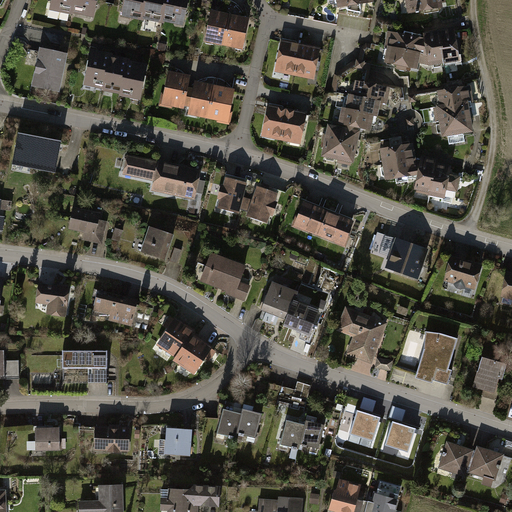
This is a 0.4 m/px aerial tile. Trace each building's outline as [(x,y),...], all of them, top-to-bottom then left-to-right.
[(74,14),(77,0),(54,0),(53,9),(74,14)] [(96,18),(99,0),(77,0),(74,14),(96,18)] [(127,0),(125,14),(145,18),(148,0),(127,0)] [(148,0),(145,18),(166,22),(169,0),(148,0)] [(169,0),(166,22),(186,25),(190,0),(169,0)] [(336,0),(339,10),(373,3),(372,0),(336,0)] [(403,0),(405,13),(441,6),(439,0),(403,0)] [(62,19),(63,13),(51,10),(50,16),(62,19)] [(227,47),(234,16),(215,12),(208,43),(227,47)] [(246,50),(252,20),(234,16),(227,47),(246,50)] [(454,27),(438,30),(444,65),(460,62),(454,27)] [(438,30),(422,33),(423,41),(426,56),(428,66),(428,68),(444,65),(438,30)] [(423,41),(388,34),(386,49),(426,56),(423,41)] [(298,75),(305,44),(286,40),(280,71),(298,75)] [(317,79),(323,48),(305,44),(298,75),(317,79)] [(426,56),(386,49),(383,66),(418,72),(419,64),(428,66),(426,56)] [(104,90),(112,55),(94,51),(85,86),(104,90)] [(36,84),(56,88),(63,56),(43,52),(36,84)] [(122,95),(131,60),(112,55),(104,90),(122,95)] [(141,99),(149,64),(131,60),(122,95),(141,99)] [(368,73),(370,64),(359,61),(356,71),(368,73)] [(160,105),(187,110),(194,78),(172,73),(168,93),(163,92),(160,105)] [(393,89),(359,81),(356,96),(385,102),(390,103),(393,89)] [(213,119),(219,88),(200,84),(194,115),(213,119)] [(431,90),(433,104),(473,99),(472,85),(431,90)] [(231,123),(238,92),(219,88),(213,119),(231,123)] [(356,96),(351,95),(348,109),(378,116),(382,117),(385,102),(356,96)] [(473,99),(433,104),(435,122),(439,121),(476,117),(473,99)] [(284,140),(290,110),(272,106),(265,136),(284,140)] [(348,109),(345,109),(342,126),(347,127),(365,131),(374,133),(378,116),(348,109)] [(303,144),(309,114),(290,110),(284,140),(303,144)] [(476,117),(439,121),(441,137),(478,132),(476,117)] [(342,126),(332,124),(324,157),(339,160),(347,127),(342,126)] [(365,131),(347,127),(339,160),(358,164),(365,131)] [(21,163),(57,169),(61,148),(44,145),(44,140),(25,137),(21,163)] [(409,143),(377,148),(379,162),(411,157),(409,143)] [(155,190),(198,199),(204,170),(130,155),(126,175),(157,182),(155,190)] [(411,157),(379,162),(380,181),(414,176),(411,157)] [(442,163),(422,157),(412,191),(431,197),(442,163)] [(460,167),(442,163),(431,197),(451,202),(460,167)] [(246,197),(249,185),(229,179),(220,208),(241,214),(242,209),(246,197)] [(271,223),(280,194),(259,188),(256,200),(252,212),(251,217),(271,223)] [(252,212),(256,200),(246,197),(242,209),(252,212)] [(298,226),(349,245),(358,221),(307,202),(298,226)] [(103,221),(104,215),(78,209),(73,230),(86,234),(85,240),(104,245),(110,223),(103,221)] [(167,261),(176,236),(153,227),(143,253),(167,261)] [(389,267),(421,278),(431,250),(398,239),(389,267)] [(243,282),(249,268),(215,255),(204,283),(246,300),(252,286),(243,282)] [(479,290),(485,265),(455,258),(449,282),(479,290)] [(511,301),(511,273),(510,273),(503,299),(511,301)] [(48,314),(67,317),(72,289),(41,284),(38,304),(49,306),(48,314)] [(297,302),(300,293),(275,284),(266,311),(290,320),(297,302)] [(134,324),(139,301),(99,293),(94,315),(134,324)] [(288,327),(311,336),(321,310),(297,302),(290,320),(288,327)] [(350,354),(374,363),(389,323),(349,308),(340,332),(356,338),(350,354)] [(195,336),(197,333),(178,319),(159,345),(179,359),(195,336)] [(440,333),(426,332),(425,347),(416,378),(432,382),(433,380),(448,384),(452,370),(448,369),(457,338),(440,333)] [(177,361),(196,374),(214,349),(195,336),(179,359),(177,361)] [(107,368),(108,368),(108,350),(63,350),(63,368),(92,368),(92,382),(107,382),(107,368)] [(0,373),(10,373),(9,352),(0,352),(0,373)] [(393,369),(394,361),(379,359),(378,367),(393,369)] [(508,379),(511,366),(485,359),(477,388),(498,394),(502,378),(508,379)] [(244,429),(249,411),(233,406),(225,430),(242,435),(244,429)] [(244,429),(263,435),(270,411),(251,406),(249,411),(244,429)] [(414,448),(420,427),(378,415),(372,435),(414,448)] [(308,440),(314,422),(297,417),(290,442),(306,447),(308,440)] [(308,440),(327,446),(334,423),(315,417),(314,422),(308,440)] [(41,449),(64,449),(63,425),(40,426),(41,449)] [(98,449),(132,451),(134,427),(99,425),(98,449)] [(170,451),(195,452),(196,429),(171,428),(170,451)] [(479,453),(451,443),(442,468),(469,478),(471,473),(479,453)] [(499,483),(508,457),(481,447),(479,453),(471,473),(499,483)] [(341,511),(357,511),(365,487),(343,480),(334,509),(341,511)] [(83,511),(127,511),(128,482),(104,483),(104,498),(83,498),(83,511)] [(202,511),(203,503),(226,504),(227,486),(166,484),(165,509),(172,510),(171,511),(202,511)] [(0,511),(9,511),(9,489),(0,489),(0,511)] [(394,511),(395,511),(398,500),(380,495),(376,507),(394,511)] [(310,511),(311,497),(285,496),(285,499),(266,498),(265,511),(310,511)]
